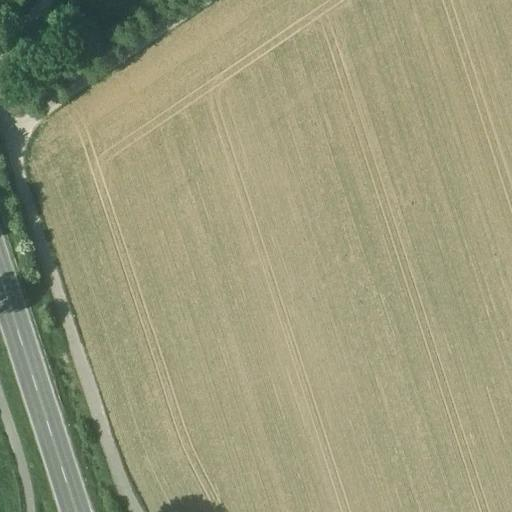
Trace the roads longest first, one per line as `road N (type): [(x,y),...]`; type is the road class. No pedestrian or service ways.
road 1 (track): [(135,511),(0,111)]
road 2 (secondary): [(0,271),(76,511)]
road 3 (track): [(7,137),(210,0)]
